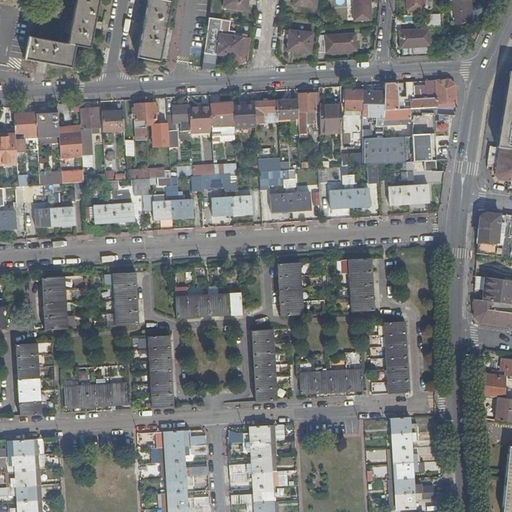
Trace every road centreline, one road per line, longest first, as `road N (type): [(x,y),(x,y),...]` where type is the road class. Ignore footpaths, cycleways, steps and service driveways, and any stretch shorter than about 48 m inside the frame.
road 1 (residential): [(458,226),(0,257)]
road 2 (residential): [(261,79),(0,95)]
road 3 (residential): [(214,415),(0,427)]
road 4 (residential): [(419,403),(214,415)]
road 5 (residential): [(383,260),(386,301),(413,317),(419,403)]
road 6 (tertiary): [(485,69),(462,192)]
road 7 (residential): [(381,72),(261,79)]
